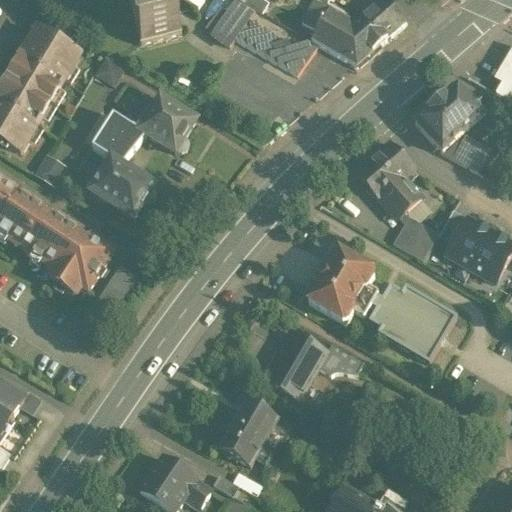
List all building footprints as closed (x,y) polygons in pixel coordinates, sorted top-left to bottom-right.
[(155,0),(130,7),(141,48),(181,37),(172,0),(155,0)] [(245,0),(243,6),(262,17),(268,6),(261,1),(261,0),(245,0)] [(330,0),(309,0),(326,9),(330,0)] [(383,2),(355,27),(314,3),(301,26),(316,35),(311,45),(318,49),(319,49),(352,69),(356,71),(406,28),(383,2)] [(229,18),(216,34),(213,39),(229,51),(235,43),(249,23),(255,15),(237,6),(229,18)] [(220,11),(208,28),(216,34),(229,18),(220,11)] [(58,30),(38,18),(30,30),(37,34),(38,33),(52,41),(58,30)] [(259,30),(249,23),(235,43),(245,50),(245,49),(259,30)] [(260,29),(259,30),(245,49),(255,56),(256,55),(269,36),(260,29)] [(8,82),(50,107),(79,58),(52,41),(38,33),(37,34),(8,82)] [(270,35),(269,36),(256,55),(266,62),(266,61),(280,42),(270,35)] [(280,41),(280,42),(266,61),(276,68),(277,67),(290,48),(280,41)] [(308,44),(301,54),(287,73),(297,80),(318,51),(308,44)] [(291,47),(290,48),(277,67),(287,74),(287,73),(301,54),(291,47)] [(511,52),(494,83),(509,92),(511,93),(511,52)] [(125,72),(107,61),(95,79),(114,90),(125,72)] [(50,107),(8,82),(0,96),(0,143),(20,156),(50,107)] [(458,91),(415,128),(442,158),(443,158),(484,121),(458,91)] [(511,107),(503,102),(497,99),(484,121),(496,128),(511,136),(511,107)] [(102,136),(134,156),(146,140),(175,159),(177,156),(179,157),(182,157),(185,156),(187,153),(188,151),(188,148),(187,145),(185,143),(196,126),(160,103),(152,116),(144,111),(132,131),(113,119),(102,136)] [(484,121),(443,158),(478,178),(492,152),(478,145),(496,128),(484,121)] [(134,156),(102,136),(92,152),(111,164),(90,197),(133,224),(144,207),(147,208),(149,208),(152,207),(154,205),(155,203),(156,200),(155,196),(152,194),(154,191),(122,171),(134,156)] [(391,148),(355,179),(397,226),(400,224),(422,203),(404,184),(415,174),(391,148)] [(47,160),(35,179),(53,190),(65,171),(47,160)] [(0,228),(21,196),(0,181),(0,228)] [(0,239),(38,264),(67,226),(21,196),(0,228),(0,239)] [(404,230),(406,228),(429,241),(423,251),(430,255),(437,241),(439,239),(419,227),(431,216),(422,203),(400,224),(404,230)] [(452,250),(467,224),(452,216),(439,239),(437,241),(452,250)] [(485,234),(467,224),(452,250),(446,260),(471,274),(493,236),(486,232),(485,234)] [(67,226),(38,264),(55,275),(50,283),(71,297),(78,290),(88,296),(114,256),(67,226)] [(429,241),(406,228),(404,230),(393,250),(422,267),(430,255),(423,251),(429,241)] [(499,240),(493,236),(471,274),(495,288),(511,258),(511,249),(498,242),(499,240)] [(457,321),(405,291),(402,296),(390,289),(382,303),(376,299),(378,297),(377,296),(368,291),(374,280),(372,275),(338,255),(328,272),(324,275),(318,285),(317,290),(307,307),(342,327),(347,326),(353,315),(363,321),(364,320),(371,309),(376,312),(368,325),(380,333),(377,338),(429,368),(457,321)] [(102,302),(116,310),(135,278),(122,270),(102,302)] [(290,336),(262,386),(301,408),(320,374),(331,380),(357,380),(363,370),(331,351),(328,357),(290,336)] [(23,406),(0,390),(0,447),(12,430),(9,428),(23,406)] [(247,405),(219,453),(250,472),(255,463),(266,469),(274,455),(263,449),(278,423),(247,405)] [(476,430),(453,416),(436,445),(459,458),(476,430)] [(0,474),(1,475),(11,460),(0,452),(0,474)] [(163,463),(140,497),(162,511),(179,511),(184,504),(197,486),(163,463)] [(240,475),(234,483),(256,500),(262,492),(240,475)] [(239,491),(219,480),(213,490),(233,502),(239,491)] [(200,511),(212,496),(197,486),(184,504),(195,511),(200,511)] [(383,511),(344,489),(329,511),(383,511)] [(511,511),(511,492),(502,510),(499,508),(498,509),(499,510),(497,511),(511,511)] [(403,511),(408,505),(388,493),(383,501),(403,511)]
